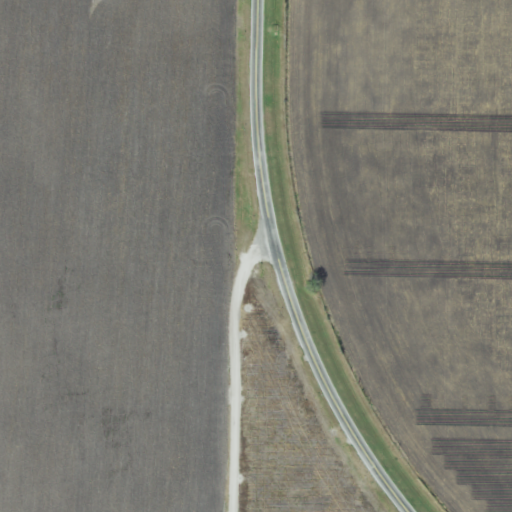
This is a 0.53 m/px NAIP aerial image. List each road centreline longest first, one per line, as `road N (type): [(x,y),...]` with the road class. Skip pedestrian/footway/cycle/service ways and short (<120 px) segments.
road 1 (secondary): [(258,0),(256,117),(271,231),(333,401),(405,511)]
road 2 (residential): [(240,511),(244,376),(271,231)]
